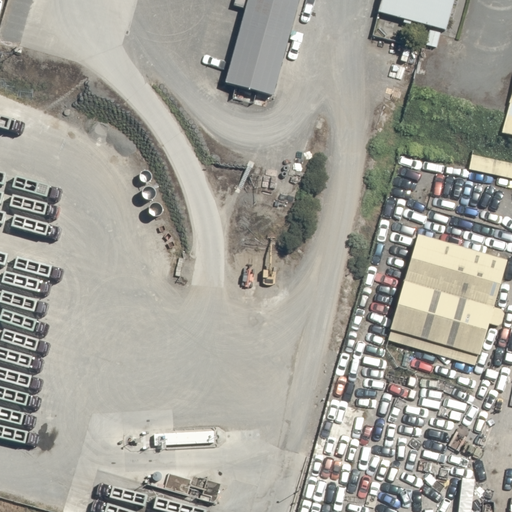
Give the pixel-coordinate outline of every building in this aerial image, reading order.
[(249,0),(227,83),(276,96),(301,0),(249,0)] [(383,0),(380,12),(405,19),(404,23),(412,25),(413,21),(447,31),(455,0),(383,0)] [(511,100),(503,133),(511,134),(511,100)] [(511,161),(472,153),(470,168),(511,176),(511,161)] [(509,261),(420,235),(389,340),(476,366),(480,355),(481,356),(491,324),(498,327),(503,324),(506,314),(503,310),(496,308),(509,261)] [(368,410),(328,399),(301,495),(342,507),(368,410)]
